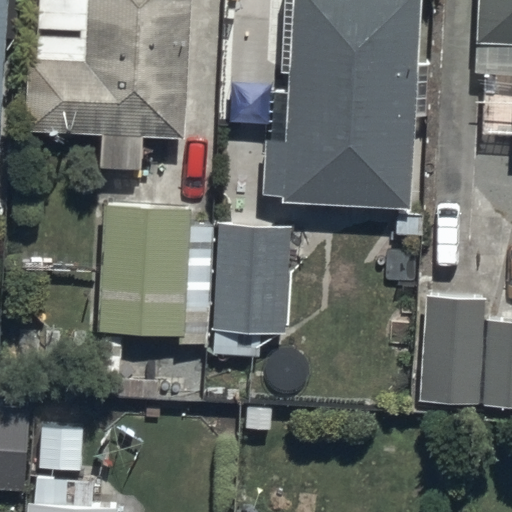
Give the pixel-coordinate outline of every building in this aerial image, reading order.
[(0,0),(0,199),(5,200),(13,0),(0,0)] [(191,143),(197,0),(96,0),(94,60),(39,57),(35,135),(191,143)] [(416,0),(292,0),(287,204),(411,207),(416,0)] [(511,154),(511,0),(484,0),(478,153),(511,154)] [(212,217),(190,216),(191,200),(104,197),(100,322),(177,325),(177,336),(181,336),(208,337),(212,217)] [(293,219),(218,216),(212,349),(250,351),(248,390),(301,393),(303,341),(259,339),(260,324),(289,325),(293,219)] [(485,287),(423,285),(420,396),(511,397),(511,309),(484,309),(485,287)] [(27,408),(0,405),(0,491),(20,493),(27,408)] [(35,493),(24,493),(23,511),(114,511),(115,500),(85,500),(85,473),(36,472),(35,493)]
